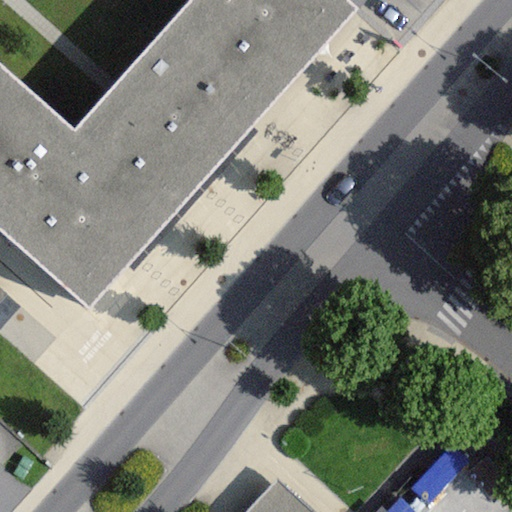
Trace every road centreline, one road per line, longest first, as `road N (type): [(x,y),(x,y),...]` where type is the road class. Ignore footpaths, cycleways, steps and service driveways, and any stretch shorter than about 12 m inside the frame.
road 1 (secondary): [(362,184),(69,511)]
road 2 (secondary): [(168,511),(405,220)]
road 3 (secondary): [(511,3),(362,184)]
road 4 (secondary): [(405,220),(511,99)]
road 5 (tertiary): [(405,220),(511,320)]
